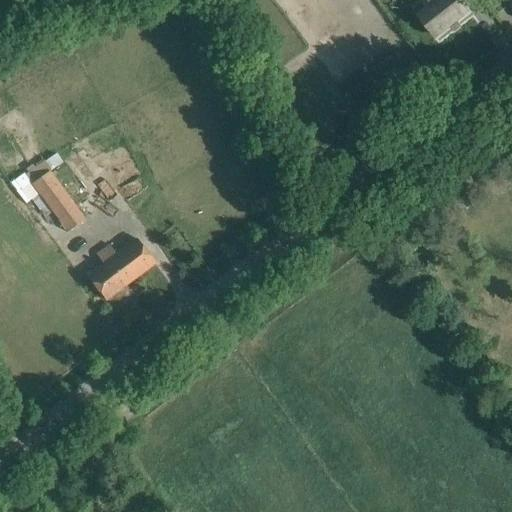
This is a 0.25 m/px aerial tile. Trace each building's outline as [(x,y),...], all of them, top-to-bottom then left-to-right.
[(425,0),(414,9),(436,37),(468,12),(458,0),(425,0)] [(77,155),(69,161),(76,169),(84,164),(77,155)] [(118,188),(141,178),(132,160),(110,169),(118,188)] [(79,170),(78,171),(84,179),(92,174),(89,170),(85,165),(79,170)] [(84,219),(49,171),(31,184),(67,232),(84,219)] [(102,264),(86,276),(104,300),(154,263),(136,239),(115,254),(109,245),(96,255),(102,264)]
